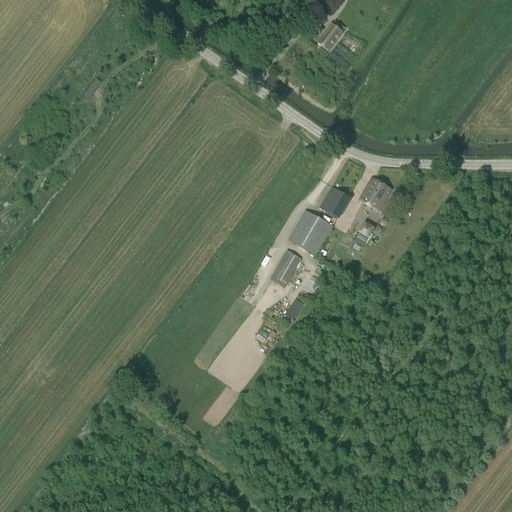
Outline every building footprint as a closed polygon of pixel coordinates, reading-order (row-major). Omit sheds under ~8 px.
[(333,25),(318,45),(328,53),(343,33),(333,25)] [(358,203),(378,214),(391,191),(371,180),(358,203)] [(330,191),(319,210),(338,222),(349,203),(330,191)] [(287,242),(315,258),(333,228),(305,212),(287,242)] [(359,234),(354,242),(363,247),(367,239),(369,240),(375,229),(364,224),(358,234),(359,234)] [(286,252),(270,281),(283,289),(300,260),(286,252)] [(294,300),(282,317),(292,323),(303,306),(294,300)]
